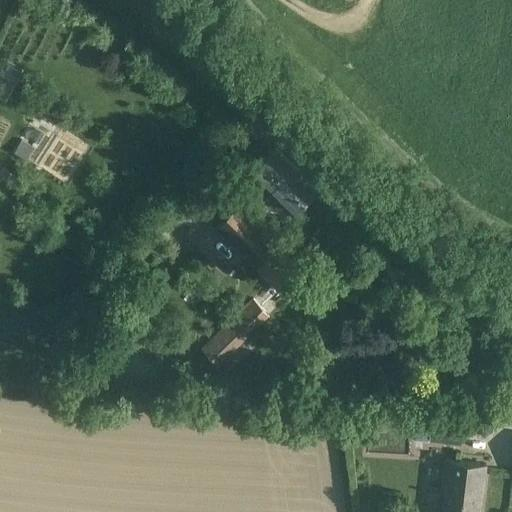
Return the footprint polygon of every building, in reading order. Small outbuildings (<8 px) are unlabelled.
[(34,148),(22,141),(15,152),(27,159),(34,148)] [(318,188),(275,145),(251,170),(266,185),(264,187),(268,191),(270,189),(294,213),(318,188)] [(303,268),(239,202),(215,226),(279,292),(303,268)] [(270,315),(253,297),(201,348),(219,366),(255,331),(252,329),(259,322),(261,324),(270,315)] [(464,417),(448,415),(432,415),(429,440),(461,444),(464,417)] [(479,511),(486,463),(450,459),(443,511),(479,511)]
